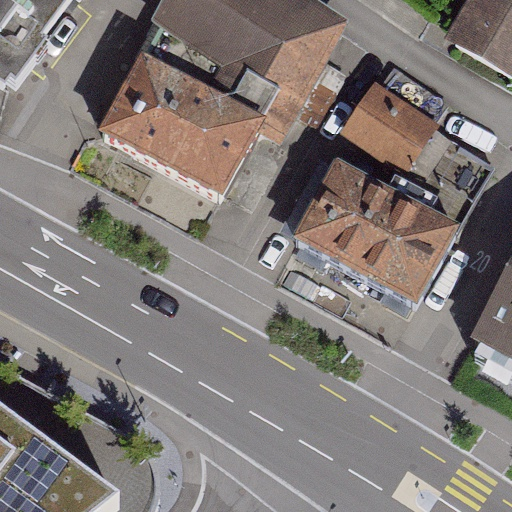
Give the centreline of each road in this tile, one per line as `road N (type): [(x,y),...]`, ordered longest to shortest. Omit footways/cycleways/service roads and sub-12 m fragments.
road 1 (secondary): [(0,257),(313,432)]
road 2 (residential): [(377,472),(511,231)]
